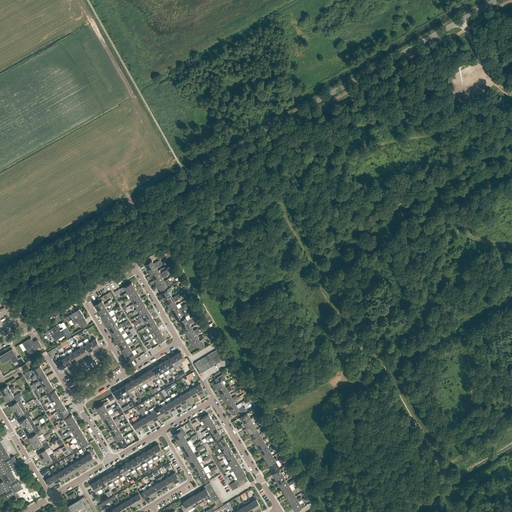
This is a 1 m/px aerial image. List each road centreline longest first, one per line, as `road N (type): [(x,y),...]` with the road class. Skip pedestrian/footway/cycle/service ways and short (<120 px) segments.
road 1 (secondary): [(0,280),(497,0)]
road 2 (unknown): [(449,79),(167,240)]
road 3 (track): [(426,442),(465,411),(474,348),(511,323)]
road 4 (residential): [(274,511),(214,400)]
